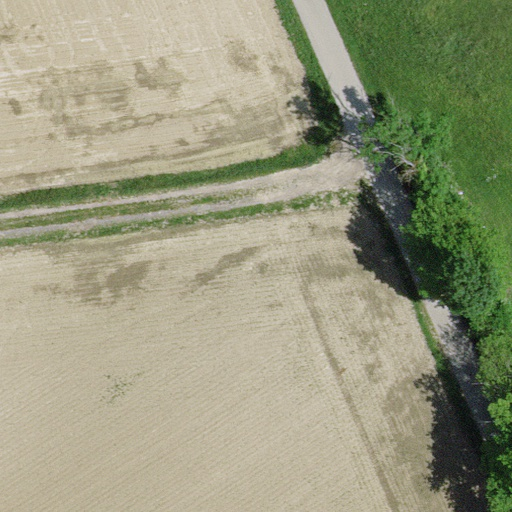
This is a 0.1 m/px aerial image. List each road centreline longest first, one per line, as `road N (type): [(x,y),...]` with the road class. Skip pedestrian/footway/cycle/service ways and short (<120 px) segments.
road 1 (track): [(308,0),(511,463)]
road 2 (track): [(365,130),(324,173),(274,188),(0,223)]
